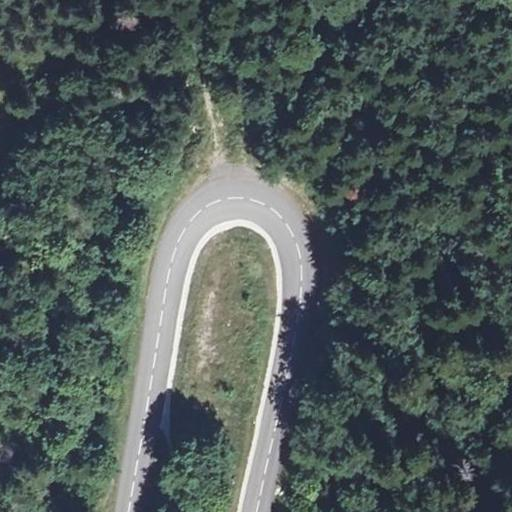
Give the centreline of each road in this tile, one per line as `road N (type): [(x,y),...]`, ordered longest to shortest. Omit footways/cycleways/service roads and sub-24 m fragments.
road 1 (tertiary): [(131,511),(180,234),(216,199),(241,198),(271,206),(299,233),(303,276),(258,511)]
road 2 (track): [(216,199),(308,60),(377,0)]
road 3 (track): [(242,0),(216,199)]
